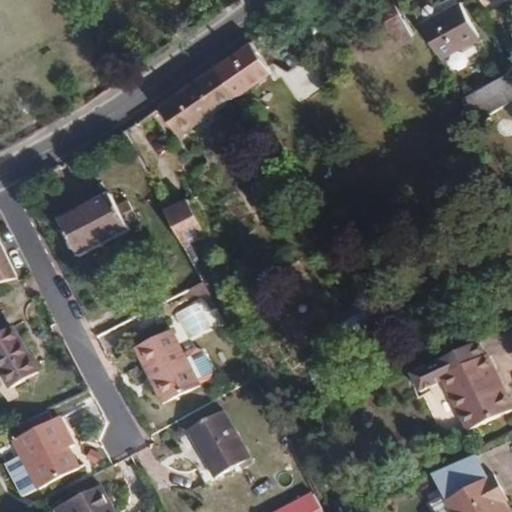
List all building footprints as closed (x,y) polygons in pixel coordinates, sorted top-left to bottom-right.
[(457,3),(420,24),(440,62),(478,41),(457,3)] [(424,59),(407,29),(398,33),(396,38),(396,46),(409,67),(424,59)] [(252,41),(216,67),(237,95),(273,71),(252,41)] [(297,102),(322,88),(306,61),(282,74),(297,102)] [(216,67),(161,106),(182,134),(233,99),(237,95),(216,67)] [(477,119),(511,99),(511,78),(510,75),(466,98),(477,119)] [(272,106),(279,120),(294,112),(286,98),(272,106)] [(111,195),(61,222),(79,259),(131,232),(127,225),(138,219),(129,201),(118,207),(111,195)] [(188,201),(166,213),(185,247),(206,236),(188,201)] [(170,310),(183,336),(205,323),(192,298),(170,310)] [(39,374),(14,326),(0,333),(0,369),(9,388),(39,374)] [(130,347),(133,352),(163,334),(161,329),(130,347)] [(180,354),(169,331),(163,334),(133,352),(161,404),(197,385),(196,384),(180,354)] [(511,411),(511,405),(489,356),(486,357),(480,344),(427,370),(407,379),(416,397),(439,386),(437,382),(442,379),(468,432),(511,411)] [(192,348),(180,354),(196,384),(208,378),(211,371),(200,350),(192,348)] [(423,396),(434,420),(455,411),(444,387),(423,396)] [(21,437),(15,440),(39,488),(79,468),(68,448),(75,444),(60,417),(53,421),(49,412),(16,427),(21,437)] [(251,461),(225,413),(189,432),(215,481),(251,461)] [(260,465),(232,478),(245,505),(273,491),(260,465)] [(437,511),(482,511),(481,509),(491,506),(479,480),(433,501),(437,511)] [(116,511),(101,485),(55,510),(56,511),(116,511)] [(325,511),(316,495),(285,511),(325,511)]
